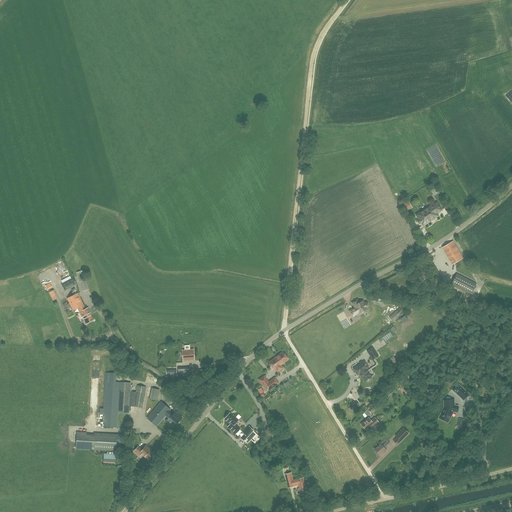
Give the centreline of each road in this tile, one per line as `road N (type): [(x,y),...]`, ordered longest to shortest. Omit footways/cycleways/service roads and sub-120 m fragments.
road 1 (track): [(346,0),(311,61),(283,330),(385,499)]
road 2 (unclassified): [(124,511),(273,337),(453,232),(511,180)]
road 3 (track): [(385,499),(511,469)]
